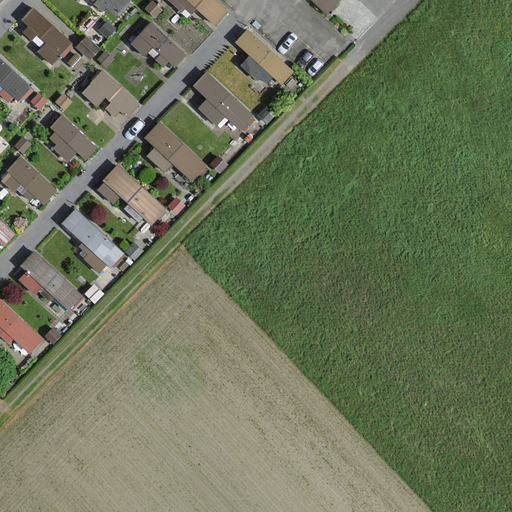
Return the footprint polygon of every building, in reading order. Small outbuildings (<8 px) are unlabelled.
[(36,0),(16,18),(54,61),(75,43),(36,0)] [(92,0),(116,22),(136,0),(92,0)] [(180,0),(212,26),(229,5),(223,0),(180,0)] [(338,0),(314,0),(327,12),(338,0)] [(151,16),(132,38),(168,70),(187,49),(151,16)] [(277,82),(292,68),(250,23),(235,36),(277,82)] [(0,81),(18,98),(34,82),(0,50),(0,81)] [(81,88),(118,124),(140,100),(103,65),(81,88)] [(209,65),(193,81),(207,94),(197,104),(216,122),(226,111),(243,128),(259,112),(209,65)] [(48,131),(81,162),(99,143),(66,113),(48,131)] [(175,160),(193,177),(209,161),(160,116),(140,138),(170,166),(175,160)] [(34,205),(56,184),(24,150),(1,172),(34,205)] [(113,199),(120,192),(153,222),(168,205),(118,160),(96,184),(113,199)] [(59,220),(104,268),(123,250),(78,202),(59,220)] [(0,213),(0,233),(6,239),(16,229),(0,213)] [(36,249),(15,275),(63,315),(85,290),(36,249)] [(0,293),(0,336),(9,345),(16,338),(31,351),(46,334),(0,293)]
